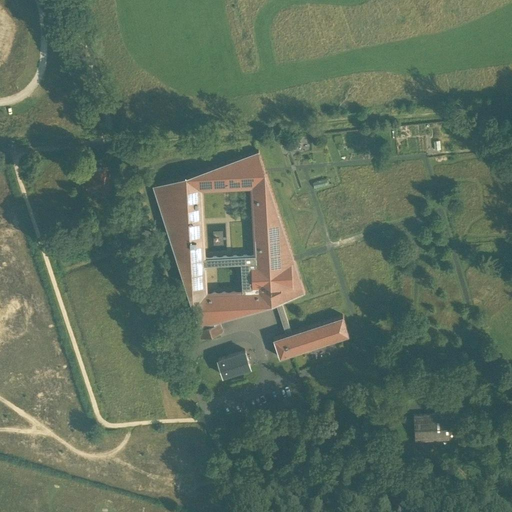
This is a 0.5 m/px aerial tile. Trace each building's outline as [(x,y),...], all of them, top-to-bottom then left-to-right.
[(71,69),(64,72),(69,85),(75,82),(71,69)] [(256,151),(184,175),(152,185),(168,234),(167,234),(200,337),(222,329),(219,320),(275,301),(286,333),(273,337),(279,357),(349,334),(348,332),(348,331),(347,329),(342,315),(291,331),(281,300),(305,292),(295,261),(294,259),(293,256),(266,173),(265,171),(265,169),(258,150),(256,151)] [(96,171),(85,175),(89,190),(102,186),(103,190),(111,187),(104,165),(95,168),(96,171)] [(327,178),(312,182),(314,188),(328,184),(327,178)] [(245,349),(227,355),(218,358),(223,375),(250,366),(245,349)] [(434,439),(452,438),(450,412),(432,413),(414,415),(414,422),(415,440),(434,439)]
